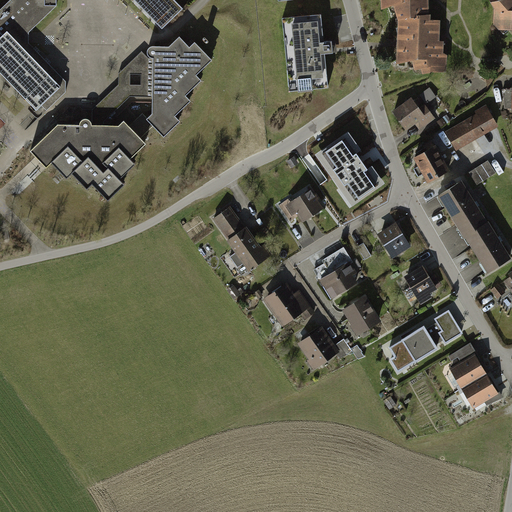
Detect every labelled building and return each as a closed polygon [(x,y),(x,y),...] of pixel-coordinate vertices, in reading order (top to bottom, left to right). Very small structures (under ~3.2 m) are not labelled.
[(65,90),(65,83),(64,78),(28,40),(30,30),(57,4),(46,4),(45,0),(5,0),(0,5),(0,70),(36,108),(41,103),(47,109),(65,90)] [(135,0),(163,29),(184,8),(176,0),(135,0)] [(394,5),(399,19),(433,19),(432,13),(431,13),(430,0),(382,0),(383,9),(394,5)] [(511,0),(492,0),(496,6),(496,24),(502,30),(511,29),(511,0)] [(320,16),(286,20),(292,87),(327,84),(320,16)] [(442,19),(433,19),(399,19),(400,62),(412,62),(413,69),(423,69),(423,73),(449,73),(449,55),(445,55),(445,41),(442,41),(442,19)] [(148,54),(151,58),(155,58),(154,112),(148,118),(156,127),(165,136),(182,121),(177,115),(192,100),(187,95),(203,80),(198,74),(213,59),(196,42),(191,46),(181,36),(171,46),(151,46),(148,50),(148,54)] [(94,111),(93,122),(93,124),(120,125),(125,120),(143,138),(156,127),(148,118),(154,112),(155,58),(151,58),(143,53),(120,74),(120,86),(94,111)] [(424,93),(429,102),(437,97),(432,88),(424,93)] [(394,113),(406,129),(415,123),(421,129),(435,119),(425,105),(419,109),(412,99),(394,113)] [(478,116),(447,132),(457,151),(499,129),(487,106),(476,113),(478,116)] [(147,143),(143,138),(125,120),(120,125),(93,124),(93,122),(89,118),(84,118),(81,121),(81,125),(59,125),(32,151),(48,167),(53,162),(68,178),(73,172),(88,188),(93,182),(110,199),(126,183),(121,178),(136,163),(132,158),(147,143)] [(445,118),(438,123),(442,129),(449,123),(445,118)] [(380,185),(346,136),(323,153),(357,201),(380,185)] [(436,145),(415,157),(429,182),(450,170),(436,145)] [(470,174),(479,187),(499,175),(490,161),(470,174)] [(438,194),(464,235),(488,220),(462,179),(438,194)] [(312,189),(292,202),(303,221),(324,208),(312,189)] [(218,221),(232,241),(251,228),(237,208),(218,221)] [(511,259),(511,257),(488,220),(464,235),(489,274),(511,259)] [(397,223),(380,234),(393,255),(410,245),(397,223)] [(271,258),(251,228),(232,241),(252,271),(271,258)] [(326,264),(317,269),(333,296),(356,283),(352,275),(355,273),(349,263),(352,261),(344,248),(324,260),(326,264)] [(426,268),(410,277),(424,302),(440,293),(426,268)] [(294,286),(270,302),(291,333),(315,316),(294,286)] [(372,297),(347,310),(363,339),(387,326),(372,297)] [(499,306),(490,313),(497,322),(506,316),(499,306)] [(425,326),(390,347),(397,358),(392,361),(399,372),(463,334),(449,311),(436,319),(438,324),(428,331),(425,326)] [(329,331),(304,347),(319,371),(344,356),(329,331)] [(451,369),(462,388),(487,373),(476,354),(451,369)] [(499,393),(487,373),(462,388),(474,408),(499,393)]
